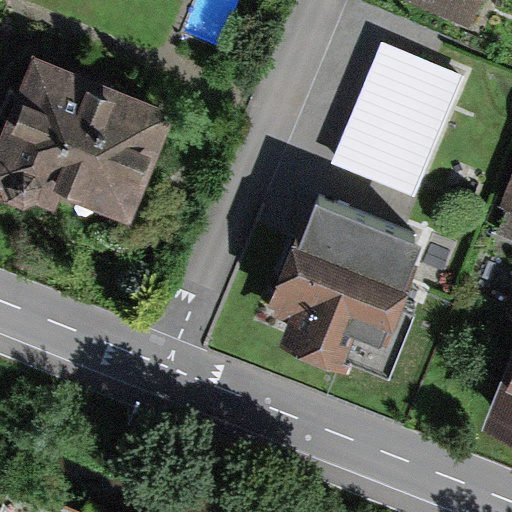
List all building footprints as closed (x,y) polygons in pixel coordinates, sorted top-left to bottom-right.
[(416,0),(466,21),(475,0),(416,0)] [(463,84),(375,50),(330,167),(418,201),(463,84)] [(164,118),(23,59),(0,113),(0,179),(118,228),(164,118)] [(511,184),(498,220),(511,225),(511,184)] [(416,247),(307,203),(257,325),(366,369),(416,247)] [(511,370),(485,436),(511,446),(511,370)]
